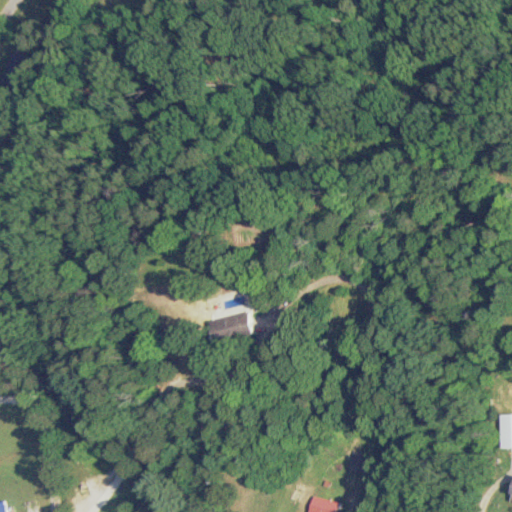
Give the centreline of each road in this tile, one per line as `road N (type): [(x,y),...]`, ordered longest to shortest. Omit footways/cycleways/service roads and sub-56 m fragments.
road 1 (residential): [(0,57),(34,396),(53,436),(54,511)]
road 2 (residential): [(219,0),(83,292),(0,350)]
